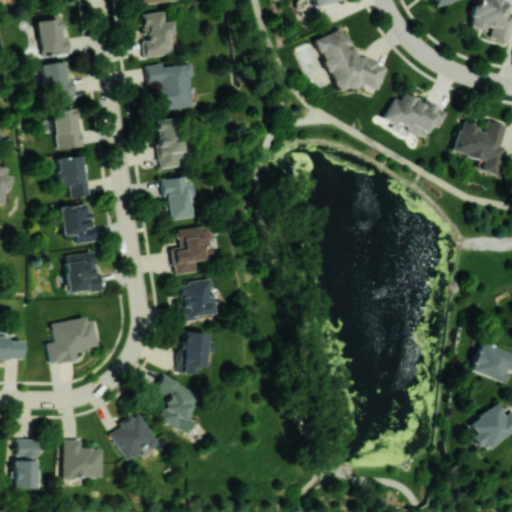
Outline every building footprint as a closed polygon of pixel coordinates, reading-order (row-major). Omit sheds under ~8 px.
[(473,0),(467,25),(486,30),(485,36),(505,41),(511,17),(503,15),(506,2),(498,0),(497,0),(473,0)] [(139,12),(141,55),(170,54),(168,20),(161,20),(160,11),(139,12)] [(34,19),(39,55),(67,51),(65,33),(59,34),(57,17),(34,19)] [(311,40),(322,60),(321,62),(337,90),(345,86),(351,87),(359,83),(375,88),(380,69),(375,60),(354,53),(351,47),(346,46),(347,41),(338,25),(311,40)] [(40,62),(44,102),(72,99),(70,76),(66,76),(64,60),(40,62)] [(143,64),(145,84),(155,83),(158,109),(190,105),(187,75),(189,74),(188,62),(159,66),(159,62),(143,64)] [(379,117),(420,137),(427,123),(435,127),(443,110),(420,99),(419,100),(400,91),(395,99),(389,96),(379,117)] [(50,109),(54,147),(79,145),(75,107),(50,109)] [(155,117),(156,166),(180,165),(178,116),(155,117)] [(55,158),(57,171),(55,171),(57,186),(68,184),(69,196),(85,194),(80,154),(55,158)] [(166,218),(192,216),(188,182),(184,183),(183,175),(158,177),(160,193),(164,192),(166,218)] [(60,235),(73,233),(74,242),(91,240),(87,203),(57,206),(60,235)] [(175,228),(177,246),(169,247),(171,273),(193,270),(192,259),(210,257),(207,225),(175,228)] [(67,292),(100,287),(98,272),(94,272),(91,250),(61,254),(67,292)] [(180,320),(195,319),(195,314),(211,313),(208,279),(177,281),(180,320)] [(47,321),(51,340),(43,341),(47,362),(73,358),(72,350),(92,346),(87,314),(47,321)] [(204,331),(178,330),(176,371),(191,372),(191,365),(201,366),(202,350),(210,350),(210,341),(204,341),(204,331)] [(19,339),(3,340),(3,333),(0,332),(0,357),(20,358),(19,339)] [(502,382),(507,368),(508,368),(511,357),(511,352),(478,341),(467,370),(502,382)] [(153,389),(166,395),(156,419),(185,431),(190,419),(186,417),(197,391),(159,374),(153,389)] [(486,448),(511,428),(511,412),(509,408),(504,412),(495,401),(466,423),(473,432),(467,436),(475,446),(481,441),(486,448)] [(124,460),(146,446),(148,448),(156,443),(137,412),(106,431),(124,460)] [(32,487),(33,438),(13,437),(13,457),(10,457),(10,487),(32,487)] [(78,438),(60,439),(60,476),(99,476),(98,446),(78,446),(78,438)]
